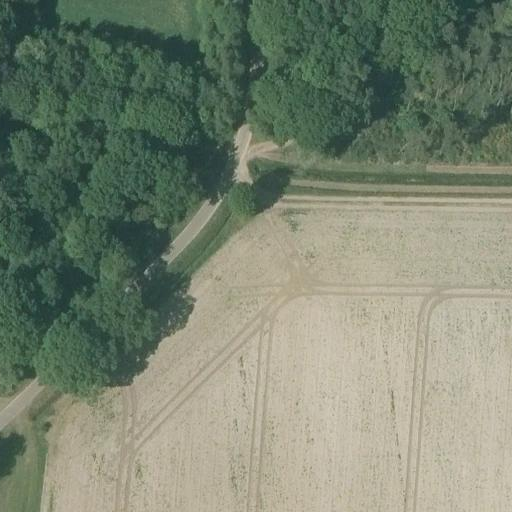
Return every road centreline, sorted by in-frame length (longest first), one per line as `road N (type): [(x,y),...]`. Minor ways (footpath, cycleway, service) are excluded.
road 1 (unclassified): [(0,435),(233,172),(243,131),(243,0)]
road 2 (track): [(243,131),(288,134),(427,0)]
